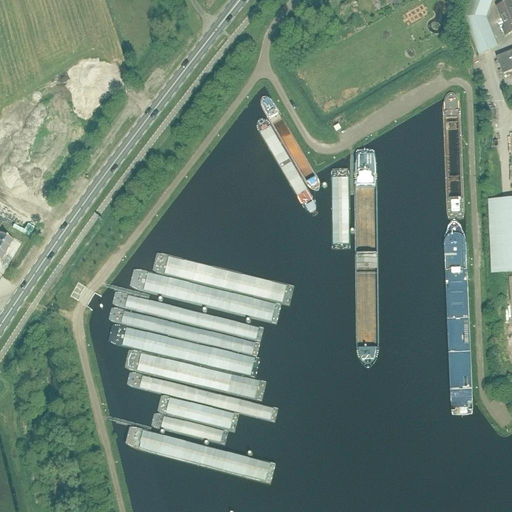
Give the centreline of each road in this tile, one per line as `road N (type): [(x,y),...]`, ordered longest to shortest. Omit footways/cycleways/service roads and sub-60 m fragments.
road 1 (unclassified): [(502,426),(481,387),(467,86),(436,85),(330,152),(307,139),(264,67)]
road 2 (unclassified): [(264,67),(80,306),(78,335),(121,511)]
road 3 (primary): [(0,326),(239,0)]
